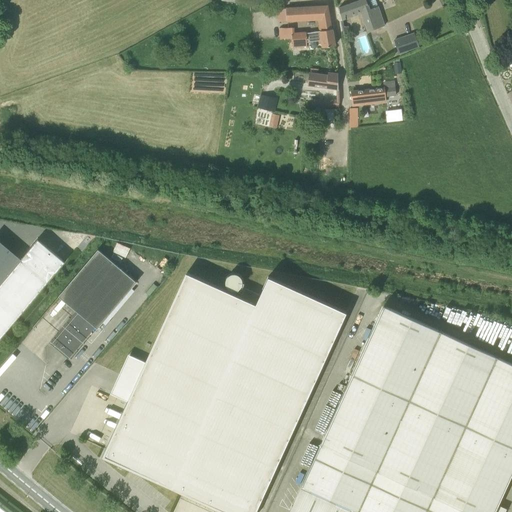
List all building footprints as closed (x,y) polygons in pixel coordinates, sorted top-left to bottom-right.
[(360,0),(339,8),(341,17),(360,11),(360,12),(362,12),(369,31),(385,26),(375,0),(360,0)] [(328,6),(327,6),(286,8),(287,21),(319,19),(319,22),(330,20),(328,6)] [(293,38),(293,43),(293,48),(307,47),(307,42),(321,40),(322,47),(335,45),(332,29),(320,31),(306,33),(306,32),(294,33),(294,28),(282,28),(282,38),(293,38)] [(399,53),(400,56),(409,53),(408,50),(419,46),(415,33),(394,40),(399,53)] [(310,74),(308,85),(338,89),(338,74),(328,73),(328,75),(310,74)] [(384,82),(384,88),(352,91),(353,99),(354,99),(355,105),(379,103),(386,102),(386,96),(393,95),(392,87),(392,82),(384,82)] [(276,100),(265,97),(261,96),(258,108),(273,112),(276,100)] [(387,108),(387,120),(403,119),(403,107),(387,108)] [(278,115),(272,114),(269,125),(276,127),(278,115)] [(0,339),(66,263),(39,240),(22,259),(0,240),(0,339)] [(114,251),(127,255),(130,246),(117,241),(114,251)] [(137,282),(98,249),(59,296),(77,311),(50,343),(68,359),(96,327),(97,329),(137,282)] [(119,461),(182,490),(181,492),(225,511),(255,511),(346,312),(268,277),(260,295),(245,288),(241,297),(187,273),(129,402),(127,401),(102,456),(118,463),(119,461)] [(511,363),(383,305),(303,482),(302,485),(360,511),(505,511),(507,509),(498,504),(511,472),(511,363)]
